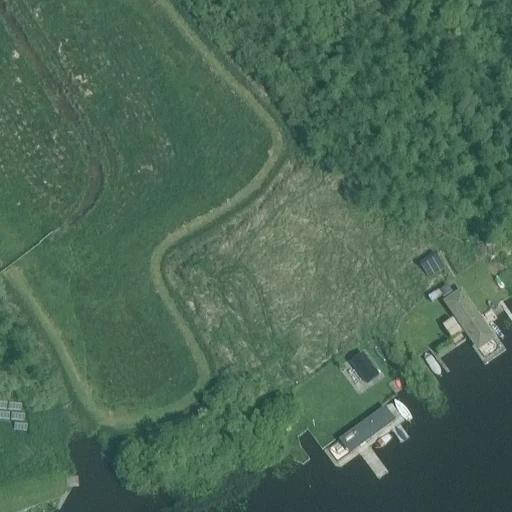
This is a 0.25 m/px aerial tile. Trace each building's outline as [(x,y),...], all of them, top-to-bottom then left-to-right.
[(420,265),(428,277),(443,266),(435,254),(420,265)] [(447,286),(439,292),(444,299),(452,293),(447,286)] [(464,288),(445,302),(479,351),(498,337),(464,288)] [(351,364),(366,385),(377,377),(362,356),(351,364)] [(396,421),(386,406),(326,449),(337,464),(396,421)]
